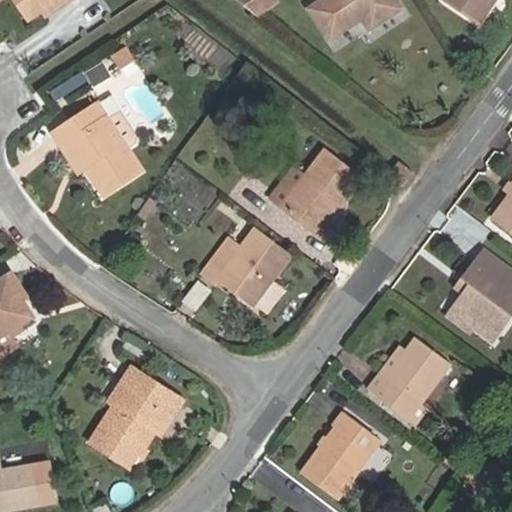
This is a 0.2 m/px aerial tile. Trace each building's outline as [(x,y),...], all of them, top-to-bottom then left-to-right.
[(16,0),(29,18),(43,9),(55,0),(16,0)] [(55,0),(43,9),(46,14),(66,0),(55,0)] [(280,0),(236,0),(258,16),(281,0),(280,0)] [(398,0),(321,0),(310,7),(331,41),(365,19),(372,30),(404,7),(398,0)] [(482,25),(498,0),(443,0),(444,0),(482,25)] [(71,143),(86,168),(105,197),(145,171),(99,103),(54,134),(64,149),(71,143)] [(284,207),(320,235),(363,179),(326,151),(284,207)] [(390,175),(404,187),(416,172),(402,161),(390,175)] [(511,233),(511,197),(494,221),(511,233)] [(232,238),(203,274),(218,286),(222,281),(255,307),(292,258),(256,230),(243,247),(232,238)] [(471,287),(464,295),(455,308),(497,340),(511,320),(511,289),(503,282),(510,270),(484,251),(462,280),(471,287)] [(11,275),(0,281),(0,338),(36,317),(11,275)] [(261,304),(271,311),(288,288),(278,280),(261,304)] [(418,338),(389,376),(384,371),(368,391),(411,422),(454,366),(418,338)] [(127,389),(91,443),(131,469),(154,432),(166,414),(173,418),(184,402),(133,367),(121,385),(127,389)] [(338,501),(383,442),(347,414),(303,473),(338,501)] [(476,485),(491,496),(503,477),(507,472),(493,462),(476,485)] [(0,465),(0,506),(4,505),(4,502),(9,501),(10,511),(59,502),(52,464),(1,473),(0,465)] [(0,506),(0,511),(5,511),(10,511),(9,501),(4,502),(4,505),(0,506)]
